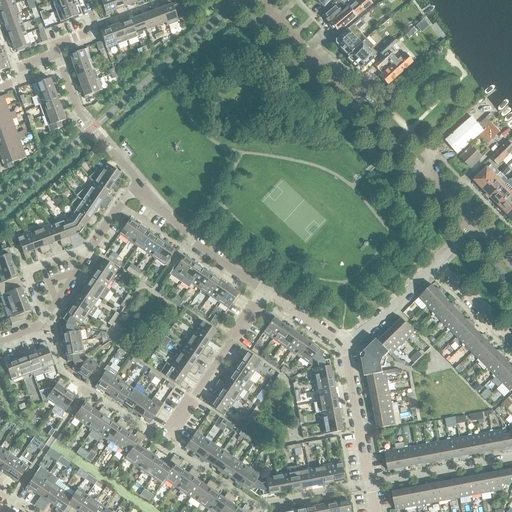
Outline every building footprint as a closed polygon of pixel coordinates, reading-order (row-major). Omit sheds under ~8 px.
[(13,0),(0,0),(0,8),(15,3),(13,0)] [(72,0),(55,0),(52,1),(56,11),(74,5),(72,0)] [(116,10),(112,0),(100,0),(105,14),(116,10)] [(123,0),(112,0),(116,10),(126,6),(123,0)] [(348,7),(344,3),(341,0),(338,0),(336,2),(338,4),(340,2),(342,5),(338,8),(336,5),(323,16),(330,24),(348,7)] [(347,0),(347,1),(352,7),(349,10),(355,17),(371,3),(370,1),(370,0),(347,0)] [(348,7),(330,24),(338,32),(355,17),(349,10),(352,7),(347,1),(344,3),(348,7)] [(15,3),(0,8),(0,12),(3,20),(18,14),(15,3)] [(161,8),(166,22),(167,25),(178,21),(177,18),(181,16),(182,17),(186,16),(181,10),(177,5),(172,6),(172,4),(161,8)] [(187,4),(181,10),(186,16),(193,11),(187,4)] [(78,15),(74,5),(56,11),(60,22),(78,15)] [(161,8),(151,12),(156,26),(166,22),(161,8)] [(151,12),(141,16),(146,30),(156,26),(151,12)] [(18,14),(3,20),(6,30),(22,24),(18,14)] [(141,16),(131,19),(136,34),(146,30),(141,16)] [(347,56),(364,39),(365,38),(358,30),(365,23),(360,18),(355,22),(335,39),(335,42),(347,56)] [(131,19),(120,23),(127,41),(137,37),(136,34),(131,19)] [(416,26),(421,32),(428,26),(423,20),(416,26)] [(120,23),(110,27),(117,45),(127,41),(120,23)] [(22,24),(6,30),(10,40),(26,34),(22,24)] [(117,45),(110,27),(100,31),(108,53),(110,52),(108,48),(117,45)] [(417,31),(413,27),(405,34),(409,38),(417,31)] [(30,44),(26,34),(10,40),(14,50),(30,44)] [(378,50),(382,55),(388,50),(397,42),(393,38),(393,37),(378,50)] [(364,39),(347,56),(361,70),(374,56),(366,48),(370,45),(364,39)] [(73,66),(91,59),(87,48),(69,55),(73,66)] [(396,60),(388,51),(383,56),(373,65),(378,70),(378,69),(379,70),(388,62),(390,65),(379,76),(380,76),(387,84),(413,62),(404,52),(396,60)] [(94,69),(91,59),(73,66),(77,76),(94,69)] [(98,79),(94,69),(77,76),(80,86),(98,79)] [(36,95),(54,89),(50,78),(32,85),(36,95)] [(98,79),(80,86),(84,96),(102,90),(98,79)] [(54,89),(36,95),(40,105),(58,99),(54,89)] [(0,108),(7,106),(4,99),(9,98),(8,94),(0,96),(0,108)] [(61,109),(58,99),(40,105),(44,116),(61,109)] [(9,113),(7,106),(0,108),(0,120),(15,115),(14,111),(9,113)] [(65,120),(61,109),(44,116),(50,132),(62,127),(60,122),(65,120)] [(492,123),(496,118),(491,113),(481,123),(486,129),(492,123)] [(15,115),(0,120),(0,131),(14,127),(12,120),(17,118),(15,115)] [(457,154),(478,135),(484,130),(472,117),(445,140),(457,154)] [(493,124),(492,123),(486,129),(484,130),(478,135),(479,135),(487,144),(500,131),(496,127),(493,124)] [(14,127),(0,131),(0,143),(23,135),(22,131),(17,133),(14,127)] [(23,135),(0,143),(0,151),(2,156),(22,148),(19,140),(24,138),(23,135)] [(511,137),(508,141),(508,140),(490,157),(498,165),(507,156),(511,151),(511,144),(510,143),(511,140),(511,137)] [(46,143),(42,139),(37,143),(41,147),(46,143)] [(471,167),(482,156),(472,146),(460,157),(471,167)] [(26,157),(22,148),(2,156),(5,164),(4,165),(5,169),(11,167),(10,163),(26,157)] [(97,171),(120,187),(123,183),(117,179),(121,173),(106,163),(101,171),(99,169),(97,171)] [(483,188),(496,176),(499,172),(491,163),(487,167),(474,180),(483,188)] [(510,169),(507,166),(500,172),(503,176),(510,169)] [(120,187),(97,171),(96,171),(88,177),(90,179),(93,182),(108,192),(111,187),(117,191),(120,187)] [(504,184),(496,176),(483,188),(491,197),(504,184)] [(511,176),(504,184),(491,197),(499,205),(511,192),(506,186),(511,181),(511,176)] [(86,187),(85,189),(102,201),(108,205),(111,200),(105,196),(108,192),(93,182),(88,189),(86,187)] [(102,201),(85,189),(84,188),(76,195),(78,197),(96,210),(102,201)] [(511,192),(499,205),(507,214),(511,208),(511,192)] [(58,196),(54,200),(59,206),(64,202),(58,196)] [(96,210),(78,197),(70,204),(73,207),(96,222),(98,219),(92,215),(96,210)] [(96,222),(73,207),(71,209),(73,211),(68,218),(80,233),(87,223),(92,227),(96,222)] [(80,233),(68,218),(60,221),(60,219),(57,219),(67,245),(72,243),(69,237),(80,233)] [(128,241),(139,226),(134,223),(135,222),(134,221),(130,218),(119,234),(128,241)] [(56,223),(48,225),(54,242),(60,240),(62,247),(67,245),(57,219),(55,220),(56,223)] [(39,226),(37,227),(47,253),(51,251),(49,244),(54,242),(48,225),(40,228),(39,226)] [(143,229),(139,226),(128,241),(137,247),(149,230),(145,228),(144,228),(143,229)] [(36,230),(28,233),(34,250),(39,248),(42,254),(47,253),(37,227),(35,228),(36,230)] [(149,230),(137,247),(146,253),(156,238),(152,235),(152,234),(152,233),(149,230)] [(34,250),(28,233),(20,236),(19,233),(16,235),(26,260),(31,258),(29,252),(34,250)] [(161,241),(156,238),(146,253),(155,259),(166,243),(163,240),(162,240),(161,241)] [(170,245),(166,243),(155,259),(165,265),(171,255),(175,250),(170,247),(170,246),(170,245)] [(0,270),(13,265),(10,259),(11,259),(12,257),(8,248),(7,248),(2,250),(0,250),(0,270)] [(171,255),(165,265),(166,267),(173,257),(171,255)] [(174,271),(172,270),(169,274),(180,282),(183,278),(194,261),(190,259),(189,259),(189,260),(183,256),(180,262),(174,271)] [(98,264),(95,267),(112,279),(118,269),(103,259),(100,264),(99,264),(98,264)] [(178,260),(172,270),(174,271),(180,262),(178,260)] [(194,261),(183,278),(192,284),(202,269),(197,266),(198,265),(197,264),(194,261)] [(13,265),(0,270),(0,289),(21,282),(17,272),(16,271),(15,272),(13,265)] [(94,273),(91,277),(106,288),(112,279),(95,267),(93,271),(93,272),(94,273)] [(206,272),(202,269),(192,284),(201,290),(212,274),(208,271),(207,271),(206,272)] [(215,276),(212,274),(201,290),(210,296),(220,281),(215,278),(216,277),(215,276)] [(106,288),(91,277),(88,282),(87,282),(86,282),(83,285),(100,296),(106,288)] [(220,281),(210,296),(218,302),(230,286),(226,283),(225,283),(224,284),(220,281)] [(24,291),(21,282),(0,289),(0,293),(1,296),(4,295),(8,305),(25,299),(23,293),(24,293),(24,291)] [(82,291),(79,295),(93,305),(100,296),(83,285),(81,289),(81,290),(82,291)] [(426,305),(442,290),(439,288),(437,290),(432,285),(419,298),(426,305)] [(230,286),(218,302),(228,308),(238,294),(233,290),(233,289),(233,288),(230,286)] [(442,290),(426,305),(434,313),(447,300),(442,296),(445,293),(442,290)] [(93,305),(79,295),(75,300),(75,299),(73,300),(71,303),(87,314),(93,305)] [(25,299),(8,305),(12,316),(9,318),(11,324),(33,316),(30,306),(28,305),(28,306),(25,299)] [(181,299),(179,302),(177,306),(180,308),(185,301),(181,299)] [(321,307),(324,309),(329,312),(335,305),(327,299),(321,307)] [(447,300),(434,313),(442,321),(457,306),(454,303),(452,306),(447,300)] [(87,314),(71,303),(68,307),(68,308),(69,309),(62,319),(66,322),(66,324),(73,326),(76,321),(81,324),(87,314)] [(460,309),(457,306),(442,321),(449,329),(462,316),(457,311),(460,309)] [(272,339),(283,324),(278,321),(278,320),(278,319),(274,316),(263,333),(272,339)] [(467,321),(462,316),(449,329),(457,337),(472,322),(469,319),(467,321)] [(394,321),(391,324),(406,339),(415,332),(402,318),(396,324),(394,321)] [(199,323),(195,330),(210,340),(213,335),(219,339),(222,335),(199,319),(197,322),(199,323)] [(472,322),(457,337),(464,344),(478,332),(473,326),(475,324),(472,322)] [(73,326),(66,324),(65,327),(61,327),(63,338),(62,338),(61,339),(62,345),(82,341),(79,330),(74,331),(73,326)] [(283,324),(272,339),(281,345),(293,329),(289,326),(288,327),(287,327),(283,324)] [(406,339),(391,324),(389,327),(391,329),(386,334),(399,347),(406,339)] [(293,329),(281,345),(290,351),(300,336),(296,333),(296,331),(293,329)] [(188,336),(187,338),(209,353),(212,349),(206,345),(210,340),(195,330),(190,337),(188,336)] [(482,336),(478,332),(464,344),(472,352),(487,337),(485,334),(482,336)] [(399,347),(386,334),(381,339),(379,337),(376,340),(388,353),(390,355),(393,353),(399,347)] [(300,336),(290,351),(299,357),(310,341),(307,338),(305,339),(300,336)] [(487,337),(472,352),(480,360),(493,347),(488,342),(490,340),(487,337)] [(209,353),(187,338),(185,340),(187,341),(182,348),(197,358),(201,353),(206,357),(209,353)] [(388,353),(376,340),(361,353),(361,356),(364,375),(383,372),(381,364),(383,358),(388,353)] [(84,353),(82,341),(62,345),(63,349),(64,350),(65,350),(67,362),(72,361),(73,363),(79,359),(78,354),(84,353)] [(310,341),(299,357),(309,364),(312,359),(317,362),(323,358),(321,356),(324,352),(314,345),(314,343),(310,341)] [(53,365),(47,348),(44,342),(39,344),(41,350),(36,352),(42,369),(53,365)] [(112,343),(109,342),(102,346),(107,350),(112,343)] [(493,347),(480,360),(487,368),(503,353),(500,350),(498,352),(493,347)] [(28,348),(24,349),(33,375),(35,374),(34,372),(42,369),(36,352),(31,354),(28,348)] [(176,353),(174,355),(197,371),(200,367),(194,363),(197,358),(182,348),(178,355),(176,353)] [(240,361),(255,371),(260,364),(262,366),(264,363),(241,348),(238,352),(243,356),(240,361)] [(21,358),(16,360),(22,377),(30,374),(31,376),(33,375),(24,349),(19,351),(21,358)] [(414,364),(422,356),(419,352),(417,351),(409,359),(414,364)] [(505,355),(503,353),(487,368),(495,376),(508,363),(503,358),(505,355)] [(22,377),(16,360),(10,362),(8,355),(3,357),(11,381),(22,377)] [(175,359),(170,366),(185,376),(188,371),(194,375),(197,371),(174,355),(173,357),(175,359)] [(79,359),(73,363),(74,365),(72,369),(82,376),(81,377),(82,378),(86,381),(97,365),(87,358),(84,363),(79,359)] [(323,358),(317,362),(318,368),(312,369),(314,380),(334,377),(333,372),(332,371),(331,372),(329,359),(324,360),(323,358)] [(231,362),(228,366),(251,382),(252,380),(251,378),(255,371),(240,361),(237,366),(231,362)] [(511,366),(508,363),(495,376),(503,383),(511,374),(511,366)] [(105,392),(115,377),(118,372),(107,365),(104,370),(106,370),(94,387),(98,389),(100,389),(105,392)] [(185,376),(170,366),(166,372),(164,371),(162,374),(185,389),(188,384),(182,381),(185,376)] [(251,382),(228,366),(225,370),(231,374),(228,379),(243,389),(248,382),(250,384),(251,382)] [(386,371),(383,372),(364,375),(365,379),(368,379),(369,386),(388,382),(386,375),(386,371)] [(511,374),(503,383),(510,391),(511,389),(511,374)] [(124,383),(115,377),(105,392),(110,395),(109,396),(109,397),(113,399),(124,383)] [(335,381),(334,377),(314,380),(316,391),(334,388),(333,382),(334,382),(335,381)] [(55,405),(66,390),(61,387),(65,381),(60,378),(58,381),(56,384),(51,392),(47,398),(45,401),(47,402),(49,400),(55,405)] [(243,389),(228,379),(225,384),(219,380),(216,384),(239,399),(240,397),(238,396),(243,389)] [(51,392),(56,384),(55,381),(48,384),(51,392)] [(388,382),(369,386),(371,393),(368,393),(369,397),(390,393),(388,382)] [(133,389),(124,383),(113,399),(116,402),(118,402),(118,401),(123,404),(133,389)] [(477,383),(473,387),(478,392),(482,388),(477,383)] [(239,399),(216,384),(213,388),(219,392),(216,397),(231,407),(236,400),(237,401),(239,399)] [(335,393),(334,388),(316,391),(318,402),(338,398),(337,394),(336,393),(335,393)] [(142,395),(133,389),(123,404),(127,407),(127,408),(127,409),(131,412),(142,395)] [(488,389),(481,396),(486,401),(493,394),(488,389)] [(66,390),(55,405),(65,412),(76,395),(72,392),(71,393),(70,393),(66,390)] [(390,393),(369,397),(369,401),(372,400),(373,407),(392,403),(390,393)] [(142,395),(131,412),(134,414),(135,414),(136,413),(141,416),(151,401),(142,395)] [(231,407),(216,397),(213,401),(207,397),(204,402),(226,418),(228,415),(226,414),(231,407)] [(338,398),(318,402),(313,403),(315,413),(320,412),(338,409),(337,404),(338,403),(339,402),(338,398)] [(83,424),(93,409),(88,406),(89,405),(89,404),(85,401),(74,418),(83,424)] [(151,401),(141,416),(145,419),(145,420),(145,421),(149,424),(160,408),(151,401)] [(392,403),(373,407),(375,414),(372,414),(373,418),(394,414),(392,403)] [(93,409),(83,424),(90,429),(88,431),(90,432),(102,415),(99,413),(93,409)] [(339,414),(338,409),(320,412),(322,423),(342,419),(341,415),(340,414),(339,414)] [(483,413),(470,415),(472,423),(485,420),(483,413)] [(211,422),(214,418),(208,414),(205,418),(211,422)] [(394,414),(373,418),(373,422),(376,421),(378,429),(396,425),(394,414)] [(111,421),(105,417),(102,415),(90,432),(92,433),(94,431),(101,436),(111,421)] [(456,417),(445,420),(447,429),(458,427),(457,425),(457,422),(456,418),(456,417)] [(222,431),(226,426),(228,423),(223,419),(221,422),(217,427),(222,431)] [(343,423),(342,419),(322,423),(324,434),(342,431),(341,425),(342,425),(343,423)] [(117,426),(111,421),(101,436),(108,441),(106,443),(108,444),(120,427),(117,426)] [(120,427),(108,444),(110,446),(112,444),(119,448),(129,433),(122,429),(120,427)] [(506,451),(504,435),(503,430),(492,432),(495,450),(502,449),(503,452),(506,451)] [(195,453),(205,438),(196,432),(184,448),(188,451),(190,451),(190,450),(195,453)] [(495,450),(492,432),(482,434),(485,455),(489,454),(488,451),(495,450)] [(129,433),(119,448),(125,453),(123,456),(125,457),(135,444),(138,440),(135,438),(129,433)] [(141,444),(144,440),(146,437),(142,434),(138,440),(135,444),(138,446),(140,443),(141,444)] [(485,455),(482,434),(471,436),(474,454),(481,453),(481,456),(485,455)] [(471,436),(460,438),(463,459),(467,458),(467,455),(474,454),(471,436)] [(214,444),(205,438),(195,453),(199,456),(199,457),(199,458),(203,461),(214,444)] [(463,459),(460,438),(450,440),(452,458),(459,457),(460,460),(463,459)] [(450,440),(439,442),(442,463),(446,462),(445,459),(452,458),(450,440)] [(439,442),(428,444),(431,462),(438,461),(439,464),(442,463),(439,442)] [(135,444),(125,457),(125,459),(134,465),(144,450),(138,446),(135,444)] [(223,450),(214,444),(203,461),(206,463),(208,463),(208,462),(213,465),(223,450)] [(431,462),(428,444),(417,446),(421,467),(425,466),(424,463),(431,462)] [(421,467),(417,446),(407,448),(410,466),(417,465),(417,468),(421,467)] [(0,447),(0,466),(11,451),(9,450),(7,452),(0,447)] [(407,448),(396,450),(399,471),(404,470),(403,467),(410,466),(407,448)] [(143,471),(154,455),(149,451),(147,451),(147,452),(144,450),(134,465),(143,471)] [(223,450),(213,465),(217,468),(217,469),(217,471),(220,473),(232,457),(223,450)] [(399,471),(396,450),(385,452),(388,470),(396,469),(396,472),(399,471)] [(11,451),(0,466),(0,475),(3,471),(8,474),(18,460),(11,455),(13,453),(11,451)] [(152,477),(162,463),(157,459),(158,458),(157,457),(154,455),(143,471),(152,477)] [(20,456),(18,460),(8,474),(13,478),(12,478),(12,480),(16,482),(28,466),(30,467),(32,464),(20,456)] [(241,463),(232,457),(220,473),(224,475),(225,475),(226,474),(230,477),(241,463)] [(162,463),(152,477),(161,483),(159,486),(162,487),(164,484),(162,482),(174,464),(175,463),(170,460),(167,465),(162,463)] [(330,465),(333,482),(338,481),(339,482),(340,483),(344,482),(341,462),(330,465)] [(250,469),(241,463),(230,477),(235,481),(235,483),(238,485),(250,469)] [(183,470),(177,466),(174,464),(162,482),(164,484),(166,481),(173,485),(183,470)] [(330,465),(319,467),(323,486),(327,485),(328,484),(327,483),(333,482),(330,465)] [(301,490),(298,471),(297,466),(286,468),(287,473),(290,490),(296,489),(296,490),(297,491),(301,490)] [(323,486),(319,467),(308,469),(312,486),(317,485),(317,486),(318,487),(323,486)] [(511,482),(511,469),(503,471),(502,468),(499,469),(502,484),(511,482)] [(259,475),(250,469),(238,485),(242,488),(244,487),(254,494),(257,490),(259,490),(261,484),(256,480),(259,475)] [(308,469),(298,471),(301,490),(306,489),(306,488),(306,487),(312,486),(308,469)] [(495,473),(488,474),(492,492),(503,490),(502,484),(499,469),(495,470),(495,473)] [(183,470),(173,485),(180,490),(178,492),(180,493),(192,476),(189,475),(183,470)] [(35,493),(46,478),(36,472),(25,488),(29,491),(30,491),(31,490),(35,493)] [(481,472),(477,473),(481,494),(492,492),(488,474),(482,475),(481,472)] [(287,473),(277,475),(280,494),(284,493),(285,492),(285,491),(290,490),(287,473)] [(481,494),(477,473),(474,474),(474,477),(467,478),(471,496),(481,494)] [(266,482),(261,484),(259,490),(262,491),(263,495),(275,493),(275,494),(276,495),(280,494),(277,475),(265,477),(266,482)] [(201,483),(194,478),(192,476),(180,493),(182,495),(184,493),(191,498),(201,483)] [(460,476),(456,477),(460,498),(471,496),(467,478),(460,479),(460,476)] [(453,481),(446,482),(449,500),(460,498),(456,477),(452,478),(453,481)] [(46,478),(35,493),(40,496),(34,505),(38,508),(56,482),(54,481),(52,483),(46,478)] [(449,500),(446,482),(439,483),(438,480),(435,481),(439,502),(449,500)] [(56,482),(38,508),(42,511),(49,502),(53,505),(66,487),(57,481),(56,482)] [(431,485),(425,486),(428,504),(439,502),(435,481),(431,482),(431,485)] [(201,483),(191,498),(188,502),(197,508),(198,506),(210,489),(207,487),(201,483)] [(428,504),(425,486),(418,487),(417,484),(413,485),(418,506),(428,504)] [(418,506),(413,485),(410,486),(410,489),(403,490),(407,508),(418,506)] [(75,493),(66,487),(53,505),(58,509),(55,511),(62,511),(64,510),(75,493)] [(79,487),(75,493),(64,510),(66,511),(68,511),(72,507),(77,510),(87,495),(80,491),(81,489),(79,487)] [(407,508),(403,490),(396,491),(396,488),(392,489),(396,510),(407,508)] [(210,489),(198,506),(200,507),(202,505),(209,510),(219,495),(212,490),(210,489)] [(87,495),(77,510),(78,511),(88,511),(97,499),(96,498),(95,498),(94,500),(87,495)] [(219,495),(209,510),(211,511),(220,511),(228,501),(225,499),(219,495)] [(97,499),(88,511),(101,511),(105,508),(98,503),(99,501),(97,499)] [(340,499),(336,500),(338,511),(350,511),(348,500),(342,501),(342,500),(340,499)] [(332,503),(326,504),(327,511),(338,511),(336,500),(332,501),(331,502),(332,503)] [(233,511),(237,507),(230,503),(228,501),(220,511),(233,511)] [(327,511),(326,504),(321,505),(320,504),(319,503),(315,504),(316,511),(327,511)]
